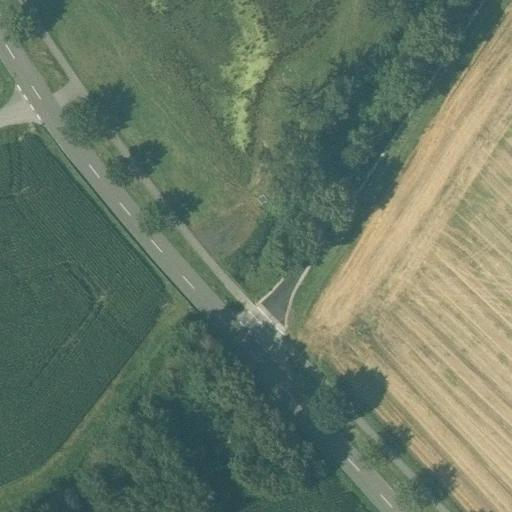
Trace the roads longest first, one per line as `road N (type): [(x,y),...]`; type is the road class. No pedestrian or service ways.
road 1 (unclassified): [(472,0),(264,320),(239,343)]
road 2 (tertiary): [(43,107),(239,343)]
road 3 (tertiary): [(239,343),(394,511)]
